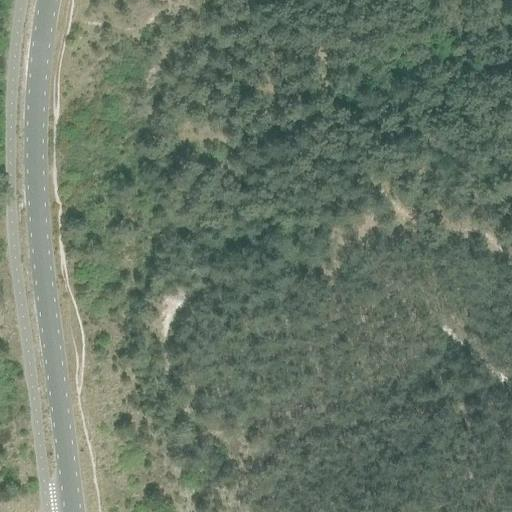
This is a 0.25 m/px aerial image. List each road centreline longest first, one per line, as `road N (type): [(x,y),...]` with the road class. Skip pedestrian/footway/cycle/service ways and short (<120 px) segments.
road 1 (unknown): [(99,511),(77,392),(81,331),(56,197),(59,67),(72,0)]
road 2 (tertiary): [(71,511),(34,179),(36,71),(48,0)]
